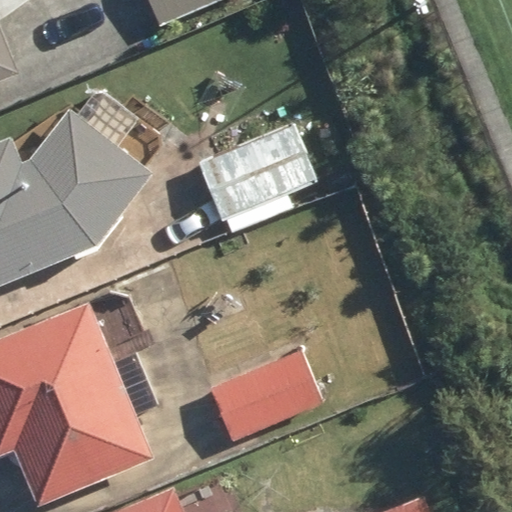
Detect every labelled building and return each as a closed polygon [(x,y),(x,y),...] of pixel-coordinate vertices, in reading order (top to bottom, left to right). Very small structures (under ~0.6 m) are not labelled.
[(152,0),(165,26),(186,16),(194,33),(258,2),(256,0),(152,0)] [(0,75),(21,66),(0,19),(0,75)] [(10,133),(0,137),(0,286),(83,253),(158,176),(119,140),(139,118),(101,84),(34,159),(10,133)] [(294,119),(201,166),(236,235),(295,205),(289,193),(323,176),(294,119)] [(95,297),(0,336),(0,459),(20,452),(38,500),(150,456),(135,415),(160,406),(137,347),(150,342),(133,297),(100,309),(95,297)] [(301,346),(212,385),(236,439),(324,400),(301,346)] [(174,486),(111,511),(240,511),(226,477),(178,496),(174,486)] [(425,511),(417,494),(380,511),(425,511)]
